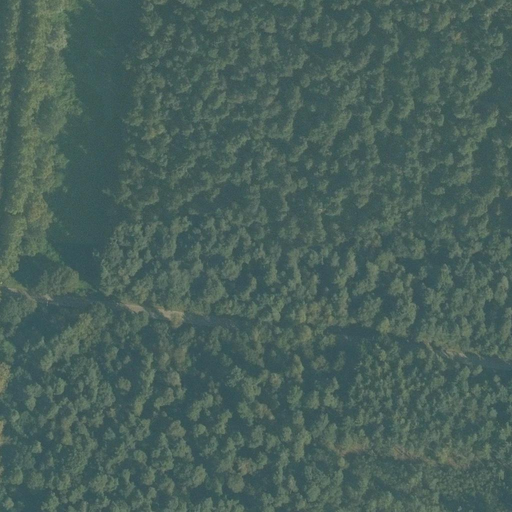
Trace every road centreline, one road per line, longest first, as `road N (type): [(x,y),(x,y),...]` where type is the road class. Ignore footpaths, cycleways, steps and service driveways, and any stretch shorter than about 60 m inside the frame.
road 1 (unclassified): [(0,295),(511,366)]
road 2 (track): [(68,511),(94,310)]
road 3 (track): [(332,511),(356,345)]
